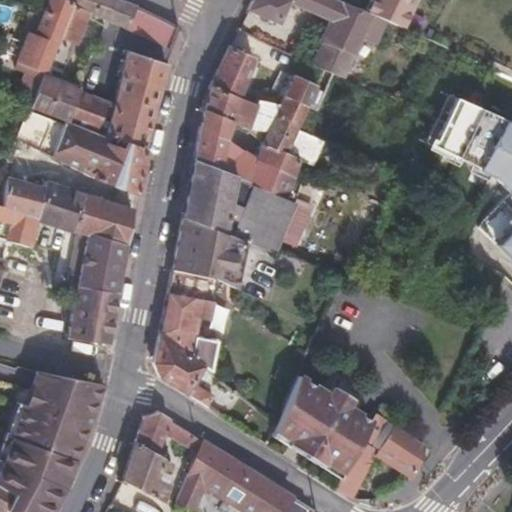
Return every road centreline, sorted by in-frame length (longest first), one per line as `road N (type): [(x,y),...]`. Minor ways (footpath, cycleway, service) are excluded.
road 1 (residential): [(218,21),(187,87),(128,378)]
road 2 (residential): [(335,511),(128,378)]
road 3 (residential): [(128,378),(108,442),(72,511)]
road 4 (secondary): [(425,511),(511,420)]
